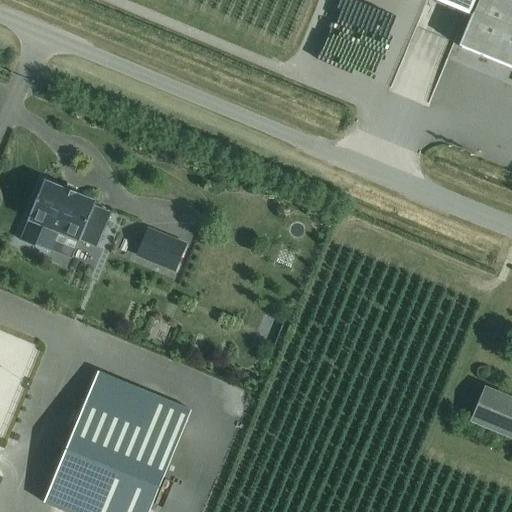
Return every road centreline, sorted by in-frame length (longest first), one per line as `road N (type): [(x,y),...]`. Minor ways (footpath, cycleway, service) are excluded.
road 1 (unclassified): [(511,228),(0,18)]
road 2 (unknown): [(120,0),(416,122)]
road 3 (unknown): [(37,34),(9,125),(207,228)]
road 4 (unknown): [(0,303),(227,400)]
